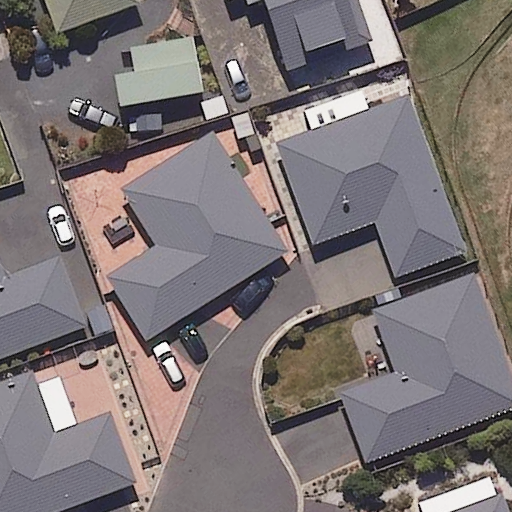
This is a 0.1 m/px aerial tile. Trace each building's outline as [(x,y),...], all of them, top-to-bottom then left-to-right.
[(141,1),(140,0),(50,0),(62,30),(141,1)] [(270,0),(292,64),(367,38),(354,0),(270,0)] [(205,92),(195,35),(134,45),(139,77),(123,80),(127,106),(205,92)] [(464,253),(406,96),(277,144),(315,247),(380,223),(400,277),(464,253)] [(149,340),(292,251),(218,135),(125,193),(162,251),(113,282),(149,340)] [(0,361),(90,325),(64,262),(11,283),(0,256),(0,361)] [(365,464),(511,413),(511,376),(479,280),(375,316),(397,381),(342,400),(365,464)] [(0,386),(0,511),(55,511),(136,483),(112,418),(58,438),(35,374),(0,386)] [(503,511),(500,501),(468,511),(503,511)]
